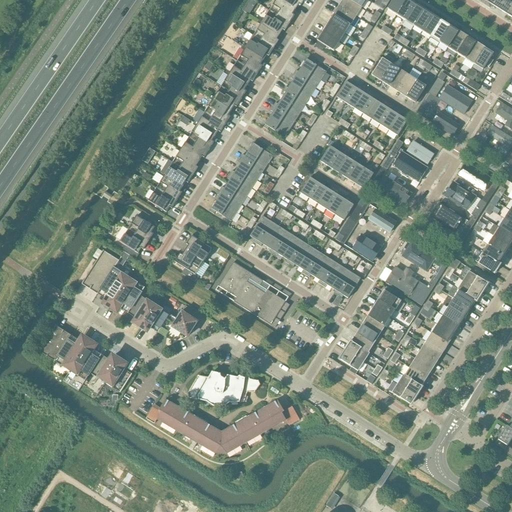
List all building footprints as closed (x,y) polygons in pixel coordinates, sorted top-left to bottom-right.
[(275,0),(269,10),(290,23),(295,16),(293,14),(296,9),(280,0),(275,0)] [(280,0),(296,9),(299,5),(301,6),(304,0),(280,0)] [(348,0),(342,0),(339,6),(356,17),(362,8),(348,0)] [(348,0),(362,8),(366,0),(348,0)] [(406,0),(393,0),(387,10),(396,15),(406,0)] [(416,4),(409,0),(406,0),(396,15),(405,21),(416,4)] [(511,5),(511,0),(494,0),(491,5),(507,14),(511,5)] [(424,9),(416,4),(405,21),(414,26),(424,9)] [(351,25),(356,17),(339,6),(334,14),(351,25)] [(433,15),(424,9),(414,26),(422,32),(433,15)] [(258,21),(280,35),(283,30),(285,31),(290,23),(269,10),(262,21),(259,19),(258,21)] [(345,34),(351,25),(334,14),(328,23),(345,34)] [(442,20),(433,15),(422,32),(431,37),(442,20)] [(450,26),(442,20),(431,37),(439,43),(450,26)] [(253,36),(274,49),(279,41),(276,40),(280,35),(258,21),(257,23),(260,25),(253,36)] [(340,43),(345,34),(328,23),(323,32),(340,43)] [(368,24),(365,29),(362,33),(367,36),(373,27),(368,24)] [(439,43),(448,48),(459,31),(450,26),(439,43)] [(230,30),(226,36),(230,39),(234,34),(230,30)] [(448,48),(457,54),(468,37),(459,31),(448,48)] [(340,43),(323,32),(317,41),(334,51),(340,43)] [(274,49),(253,36),(246,47),(243,45),(242,47),(263,60),(267,55),(269,57),(274,49)] [(457,54),(465,59),(476,42),(468,37),(457,54)] [(318,42),(315,46),(322,51),(325,47),(318,42)] [(485,48),(476,42),(465,59),(474,65),(485,48)] [(398,54),(402,48),(398,45),(394,52),(398,54)] [(237,61),(257,74),(262,66),(260,65),(263,60),(242,47),(241,48),(244,50),(237,61)] [(485,48),(474,65),(483,70),(486,65),(488,67),(488,68),(493,60),(492,61),(490,59),(494,53),(485,48)] [(301,68),(321,81),(327,72),(311,62),(312,59),(308,57),(301,68)] [(391,64),(382,58),(372,75),(381,81),(391,64)] [(226,72),(247,85),(250,81),(252,82),(257,74),(237,61),(230,72),(227,70),(226,72)] [(400,70),(391,64),(381,81),(389,87),(400,70)] [(316,89),(321,81),(301,68),(298,72),(296,70),(293,74),(316,89)] [(389,87),(398,92),(409,75),(400,70),(389,87)] [(221,86),(241,99),(246,92),(244,90),(247,85),(226,72),(225,74),(228,76),(221,86)] [(442,82),(446,76),(442,73),(438,79),(442,82)] [(311,97),(316,89),(293,74),(291,78),(293,80),(291,84),(311,97)] [(398,92),(406,98),(417,81),(409,75),(398,92)] [(436,98),(445,83),(442,82),(438,79),(429,93),(436,98)] [(481,86),(470,79),(469,80),(470,80),(467,85),(477,91),(481,86)] [(417,81),(406,98),(415,103),(426,86),(417,81)] [(355,88),(346,82),(337,97),(346,103),(355,88)] [(283,91),(306,105),(311,97),(291,84),(288,88),(286,87),(283,91)] [(210,97),(231,111),(234,106),(236,107),(241,99),(221,86),(214,97),(211,96),(210,97)] [(464,115),(472,102),(447,86),(438,99),(464,115)] [(346,103),(354,109),(364,93),(355,88),(346,103)] [(280,100),(301,113),(306,105),(283,91),(281,94),(283,96),(280,100)] [(511,105),(511,98),(502,92),(499,97),(511,105)] [(354,109),(363,114),(373,99),(364,93),(354,109)] [(427,112),(436,98),(429,93),(420,107),(424,110),(427,112)] [(205,112),(225,125),(230,117),(228,116),(231,111),(210,97),(209,99),(212,101),(205,112)] [(381,104),(373,99),(363,114),(371,119),(381,104)] [(295,121),(301,113),(280,100),(278,104),(275,103),(273,107),(295,121)] [(390,110),(381,104),(371,119),(380,125),(390,110)] [(511,111),(502,104),(496,113),(508,121),(505,125),(510,129),(511,126),(511,111)] [(290,129),(295,121),(273,107),(270,111),(273,112),(270,117),(290,129)] [(420,107),(416,113),(420,116),(424,110),(420,107)] [(380,125),(389,130),(398,115),(390,110),(380,125)] [(225,125),(205,112),(198,123),(195,121),(194,123),(215,136),(218,131),(220,133),(225,125)] [(453,136),(459,126),(439,113),(432,124),(453,136)] [(407,121),(398,115),(389,130),(398,136),(407,121)] [(290,129),(270,117),(263,128),(267,130),(269,128),(285,138),(290,129)] [(189,137),(209,150),(214,142),(212,141),(215,136),(194,123),(193,125),(196,126),(189,137)] [(510,150),(511,146),(511,139),(492,126),(487,134),(499,142),(495,148),(506,155),(510,150)] [(178,148),(199,162),(202,157),(204,158),(209,150),(189,137),(182,148),(179,146),(178,148)] [(395,146),(400,149),(403,143),(399,140),(395,146)] [(248,152),(268,165),(273,156),(257,146),(259,144),(255,141),(248,152)] [(427,165),(431,158),(434,154),(414,141),(407,152),(427,165)] [(329,167),(339,152),(330,146),(320,162),(329,167)] [(400,149),(395,146),(391,152),(396,155),(400,149)] [(173,163),(193,175),(198,168),(196,166),(199,162),(178,148),(177,150),(179,152),(173,163)] [(263,173),(268,165),(248,152),(245,156),(242,155),(240,158),(263,173)] [(329,167),(338,173),(347,157),(339,152),(329,167)] [(396,155),(391,152),(383,167),(388,170),(396,155)] [(401,153),(393,166),(418,183),(427,169),(401,153)] [(338,173),(346,178),(356,163),(347,157),(338,173)] [(237,168),(257,181),(263,173),(240,158),(237,162),(240,164),(237,168)] [(160,173),(183,187),(186,182),(188,183),(193,175),(173,163),(172,163),(168,160),(160,173)] [(365,168),(356,163),(346,178),(355,184),(365,168)] [(458,176),(483,192),(491,179),(466,163),(458,176)] [(379,184),(388,170),(383,167),(374,180),(379,184)] [(230,175),(252,189),(257,181),(237,168),(235,172),(232,171),(230,175)] [(355,184),(364,189),(373,174),(365,168),(355,184)] [(142,177),(149,181),(152,177),(145,173),(142,177)] [(156,188),(177,201),(182,193),(180,192),(183,187),(160,173),(164,176),(156,188)] [(247,197),(252,189),(230,175),(227,178),(230,180),(227,184),(247,197)] [(310,178),(300,193),(309,199),(319,183),(310,178)] [(411,194),(385,178),(377,192),(402,208),(411,194)] [(374,190),(374,189),(378,184),(373,181),(369,187),(374,190)] [(495,181),(491,187),(495,190),(499,184),(495,181)] [(327,189),(319,183),(309,199),(318,204),(327,189)] [(453,183),(445,196),(467,210),(475,197),(453,183)] [(242,205),(247,197),(227,184),(224,189),(222,187),(219,191),(242,205)] [(482,201),(487,204),(495,190),(491,187),(491,186),(482,201)] [(177,201),(156,188),(148,201),(166,213),(170,207),(172,209),(177,201)] [(318,204),(326,210),(336,194),(327,189),(318,204)] [(237,213),(242,205),(219,191),(217,195),(219,196),(217,201),(237,213)] [(326,210),(335,215),(345,200),(336,194),(326,210)] [(361,199),(348,220),(356,225),(365,210),(362,208),(366,202),(361,199)] [(354,205),(345,200),(335,215),(344,221),(354,205)] [(237,213),(217,201),(210,212),(214,214),(216,212),(231,222),(237,213)] [(482,201),(472,216),(477,218),(486,205),(487,204),(482,201)] [(440,203),(430,217),(454,232),(463,218),(440,203)] [(376,211),(369,221),(389,233),(396,223),(376,211)] [(128,229),(148,242),(153,234),(151,233),(155,228),(136,216),(128,229)] [(257,244),(271,222),(263,216),(250,236),(255,239),(253,242),(257,244)] [(474,224),(477,218),(472,216),(469,221),(474,224)] [(511,236),(511,224),(504,219),(499,228),(511,236)] [(347,239),(356,225),(348,220),(336,240),(340,243),(344,237),(347,239)] [(470,230),(474,224),(469,221),(465,227),(456,242),(461,245),(470,230)] [(279,227),(271,222),(257,244),(261,247),(262,244),(267,247),(279,227)] [(494,225),(488,233),(493,236),(510,247),(511,243),(511,236),(499,228),(494,225)] [(279,227),(267,247),(271,250),(269,252),(273,255),(287,232),(279,227)] [(148,242),(128,229),(120,242),(125,246),(122,251),(136,259),(139,254),(138,253),(141,249),(143,250),(148,242)] [(295,237),(287,232),(273,255),(277,257),(278,254),(283,257),(295,237)] [(185,250),(203,262),(212,249),(191,236),(186,244),(188,245),(185,250)] [(493,236),(488,245),(505,256),(510,247),(493,236)] [(304,242),(295,237),(283,257),(287,260),(285,262),(289,265),(304,242)] [(353,249),(372,261),(377,253),(358,241),(353,249)] [(304,242),(289,265),(293,267),(295,265),(299,267),(312,247),(304,242)] [(436,258),(411,243),(402,257),(427,273),(436,258)] [(470,246),(465,243),(463,247),(458,254),(463,257),(467,250),(470,246)] [(499,264),(505,256),(488,245),(482,253),(499,264)] [(312,247),(299,267),(303,270),(302,273),(305,275),(320,253),(312,247)] [(199,277),(195,275),(203,262),(185,250),(182,255),(180,254),(175,262),(185,268),(181,274),(195,282),(199,277)] [(82,284),(82,285),(84,282),(91,287),(89,289),(90,289),(91,287),(99,292),(97,294),(114,268),(114,269),(119,261),(119,260),(118,261),(111,256),(104,251),(103,251),(82,284)] [(494,274),(500,264),(499,264),(482,253),(481,252),(475,262),(494,274)] [(328,258),(320,253),(305,275),(309,278),(311,275),(315,278),(328,258)] [(336,263),(328,258),(315,278),(319,280),(318,283),(322,285),(336,263)] [(450,267),(448,271),(452,274),(455,270),(460,263),(455,259),(450,267)] [(132,260),(128,267),(133,270),(137,264),(132,260)] [(216,290),(216,291),(219,286),(237,298),(234,302),(271,325),(275,327),(280,321),(275,318),(276,317),(280,320),(285,313),(280,310),(281,309),(285,312),(290,305),(285,302),(286,302),(260,286),(263,281),(233,262),(216,290)] [(336,263),(322,285),(326,288),(327,285),(331,288),(344,268),(336,263)] [(430,283),(434,286),(438,280),(447,266),(442,263),(433,277),(430,283)] [(366,275),(372,267),(367,264),(365,268),(366,269),(363,273),(366,275)] [(403,273),(395,267),(386,282),(410,297),(419,283),(412,278),(415,273),(406,268),(403,273)] [(97,294),(98,294),(101,290),(108,294),(105,299),(106,299),(104,305),(103,305),(109,309),(129,278),(122,273),(121,273),(114,269),(114,268),(97,294)] [(338,296),(352,273),(344,268),(331,288),(336,291),(334,293),(338,296)] [(463,281),(482,293),(488,284),(469,272),(463,281)] [(352,273),(338,296),(342,298),(343,296),(348,299),(361,279),(352,273)] [(129,278),(109,309),(115,313),(115,312),(119,308),(120,309),(124,304),(130,308),(127,313),(128,313),(139,295),(140,295),(145,288),(144,287),(144,288),(137,283),(136,283),(129,278)] [(482,293),(463,281),(457,290),(459,290),(476,301),(476,302),(482,293)] [(434,286),(430,283),(417,303),(421,306),(434,286)] [(384,290),(378,299),(395,310),(401,301),(398,299),(400,296),(386,287),(384,290)] [(459,290),(453,299),(470,310),(476,301),(459,290)] [(139,329),(154,305),(154,304),(154,305),(147,300),(146,300),(140,295),(139,295),(128,313),(128,314),(129,311),(136,316),(135,318),(136,319),(134,324),(133,325),(139,329)] [(390,319),(395,310),(378,299),(373,308),(390,319)] [(453,299),(448,307),(465,318),(470,310),(453,299)] [(154,305),(139,329),(146,332),(145,332),(150,328),(151,328),(152,326),(159,330),(158,333),(169,314),(162,310),(162,309),(154,305),(155,305),(154,305)] [(442,316),(448,319),(459,327),(465,318),(448,307),(442,316)] [(384,327),(390,319),(373,308),(367,316),(384,327)] [(169,314),(158,333),(160,331),(167,335),(165,338),(166,338),(167,336),(168,336),(171,337),(173,337),(175,337),(178,336),(179,334),(180,333),(182,334),(183,333),(188,335),(188,336),(189,336),(196,324),(196,323),(196,324),(192,319),(192,318),(181,312),(177,319),(170,315),(170,314),(169,314)] [(384,327),(367,316),(362,325),(379,336),(384,327)] [(442,316),(437,324),(454,335),(459,327),(448,319),(442,316)] [(437,324),(431,333),(448,344),(454,335),(437,324)] [(374,344),(379,336),(362,325),(356,334),(374,344)] [(54,361),(65,344),(71,335),(69,337),(62,333),(64,331),(63,330),(62,333),(55,328),(56,326),(55,326),(39,351),(39,352),(40,352),(47,356),(47,357),(47,356),(54,361)] [(443,353),(448,345),(448,344),(431,333),(426,342),(443,353)] [(368,353),(374,344),(356,334),(351,342),(354,344),(368,353)] [(65,344),(54,361),(55,362),(55,361),(62,366),(69,371),(70,371),(90,340),(84,336),(83,336),(84,337),(79,341),(78,340),(75,345),(68,340),(71,336),(71,335),(65,344)] [(90,340),(70,371),(77,376),(78,376),(85,380),(85,381),(90,373),(101,355),(98,359),(91,355),(94,350),(93,350),(95,344),(96,344),(90,340)] [(350,341),(345,350),(364,362),(369,353),(368,353),(354,344),(351,342),(350,341)] [(426,342),(420,350),(437,361),(443,353),(426,342)] [(345,350),(339,359),(352,367),(349,371),(356,375),(364,362),(345,350)] [(432,370),(437,361),(420,350),(415,359),(432,370)] [(105,383),(120,359),(114,355),(114,356),(110,360),(109,359),(107,362),(100,357),(101,355),(90,373),(97,378),(105,382),(104,383),(105,383)] [(120,359),(105,383),(112,387),(112,388),(113,388),(120,392),(120,393),(132,374),(131,374),(130,376),(123,372),(124,370),(123,369),(125,363),(126,364),(126,363),(120,359)] [(415,359),(410,368),(427,378),(432,370),(415,359)] [(410,368),(404,376),(421,387),(427,378),(410,368)] [(260,385),(258,381),(249,379),(249,376),(242,374),(237,378),(227,376),(225,380),(221,377),(220,374),(212,372),(208,378),(198,376),(188,394),(189,398),(206,402),(214,407),(220,405),(225,406),(230,403),(244,403),(246,394),(247,393),(255,392),(260,385)] [(397,384),(416,396),(422,387),(421,387),(404,376),(403,375),(397,384)] [(416,396),(397,384),(392,393),(411,405),(416,396)] [(282,409),(278,401),(248,418),(246,416),(235,422),(235,425),(221,433),(207,425),(207,422),(197,416),(195,417),(165,400),(160,409),(154,405),(146,419),(154,424),(157,419),(215,454),(227,454),(286,420),(289,426),(299,420),(292,407),(288,409),(286,407),(282,409)] [(508,427),(507,426),(495,444),(503,449),(502,452),(511,458),(511,448),(507,446),(511,438),(511,430),(507,427),(508,427)]
